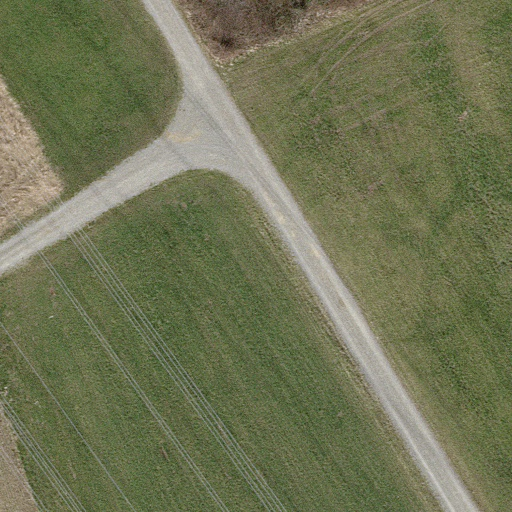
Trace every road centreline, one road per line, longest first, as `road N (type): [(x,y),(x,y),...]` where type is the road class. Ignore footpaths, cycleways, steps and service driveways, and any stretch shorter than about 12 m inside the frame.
road 1 (track): [(154,0),(462,511)]
road 2 (track): [(0,262),(228,119)]
